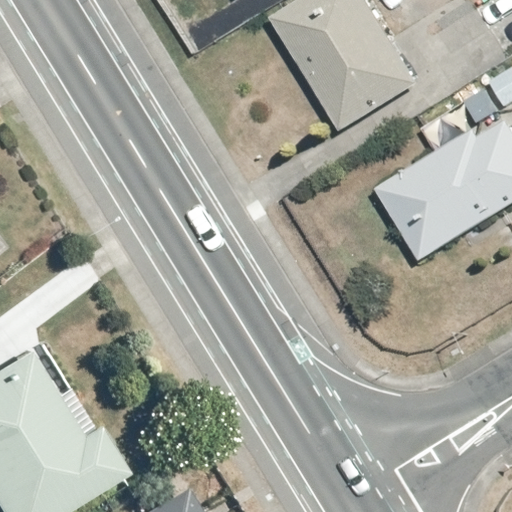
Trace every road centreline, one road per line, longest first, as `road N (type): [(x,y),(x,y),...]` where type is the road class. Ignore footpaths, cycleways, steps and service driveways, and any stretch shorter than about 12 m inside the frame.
road 1 (secondary): [(45,0),(352,498)]
road 2 (residential): [(352,498),(511,390)]
